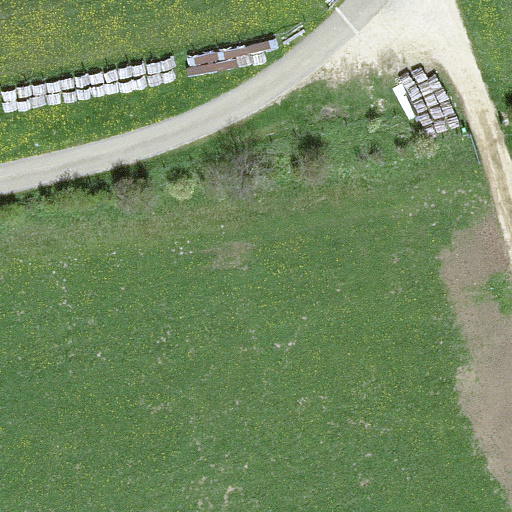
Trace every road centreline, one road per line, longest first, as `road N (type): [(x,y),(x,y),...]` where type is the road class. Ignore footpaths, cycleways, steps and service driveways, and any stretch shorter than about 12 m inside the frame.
road 1 (unclassified): [(0,182),(183,132),(262,94),(372,0)]
road 2 (track): [(511,207),(487,123),(424,0)]
